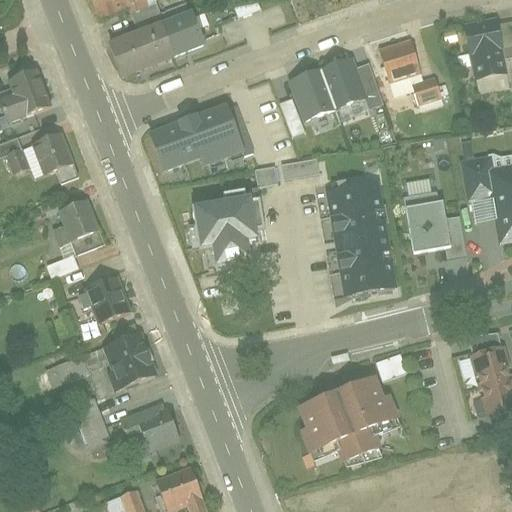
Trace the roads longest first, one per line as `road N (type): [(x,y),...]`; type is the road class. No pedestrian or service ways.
road 1 (residential): [(454,0),(331,37),(106,125)]
road 2 (residential): [(511,296),(327,343),(204,387)]
road 3 (tertiary): [(106,125),(204,387)]
road 4 (unknown): [(311,348),(282,192)]
road 5 (tertiary): [(204,387),(254,511)]
